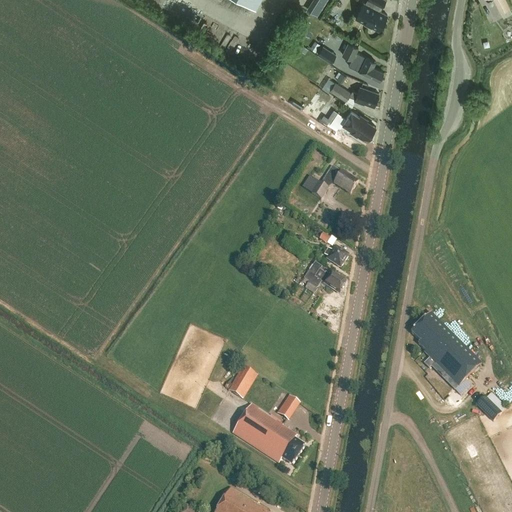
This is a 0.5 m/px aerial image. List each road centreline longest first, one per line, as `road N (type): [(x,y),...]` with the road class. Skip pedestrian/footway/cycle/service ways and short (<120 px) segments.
road 1 (unclassified): [(369,511),(436,144),(452,123),(463,66),(457,43),(464,0)]
road 2 (tertiary): [(316,511),(411,0)]
